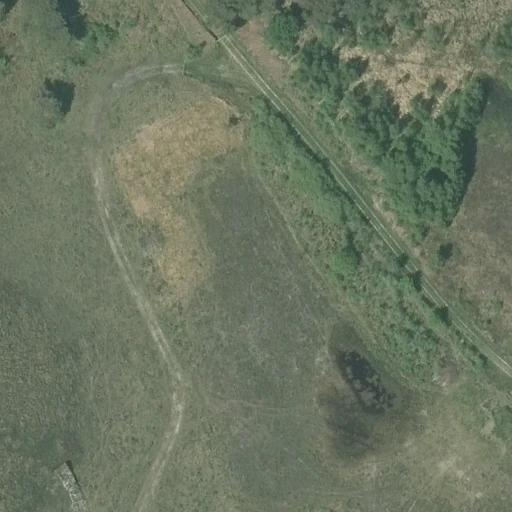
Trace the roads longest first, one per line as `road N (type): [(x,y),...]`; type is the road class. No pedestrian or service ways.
road 1 (track): [(245,68),(141,70),(103,101),(96,144),(103,194),(178,402),(139,511)]
road 2 (track): [(186,0),(451,315),(511,375)]
